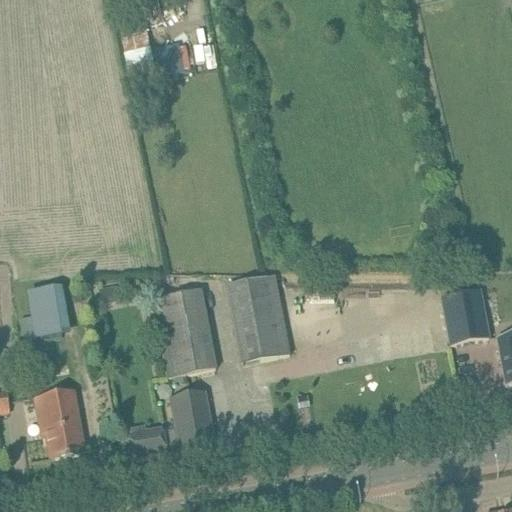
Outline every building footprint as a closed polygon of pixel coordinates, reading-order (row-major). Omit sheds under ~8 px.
[(140,23),(115,30),(129,81),(154,73),(140,23)] [(273,280),(226,289),(241,367),(288,359),(273,280)] [(18,294),(25,342),(63,335),(55,288),(18,294)] [(115,288),(98,291),(101,306),(118,303),(115,288)] [(479,293),(441,300),(451,349),(489,342),(479,293)] [(199,294),(151,303),(166,381),(214,372),(199,294)] [(511,338),(486,344),(497,393),(511,389),(511,338)] [(0,417),(8,416),(5,392),(0,392),(0,417)] [(84,456),(80,437),(71,395),(34,403),(38,419),(42,439),(46,438),(51,462),(84,456)] [(307,399),(296,401),(298,411),(309,409),(307,399)] [(144,428),(127,431),(128,436),(129,442),(133,462),(167,456),(166,450),(177,448),(179,459),(215,452),(214,444),(208,416),(205,400),(169,407),(173,427),(145,433),(144,428)]
